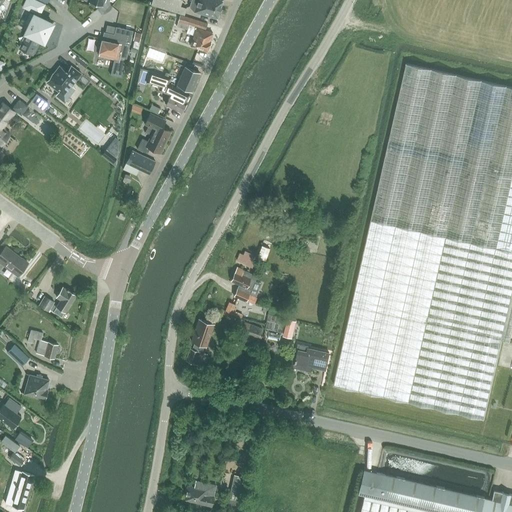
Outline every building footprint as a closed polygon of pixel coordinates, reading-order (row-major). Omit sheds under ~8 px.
[(44,4),(35,0),(26,0),(23,7),(39,14),(44,4)] [(152,0),(152,4),(184,14),(186,8),(180,6),(182,0),(152,0)] [(191,0),(190,7),(195,9),(195,12),(217,19),(223,0),(191,0)] [(53,23),(34,15),(30,13),(25,24),(29,26),(25,33),(26,33),(19,48),(32,54),(39,40),(44,42),(53,23)] [(177,26),(188,29),(186,33),(194,35),(190,45),(207,51),(213,32),(205,30),(207,23),(180,15),(177,26)] [(102,39),(99,52),(115,56),(114,58),(110,75),(121,77),(126,57),(130,41),(132,30),(116,26),(115,32),(114,34),(104,32),(102,39)] [(134,31),(132,40),(139,41),(141,32),(134,31)] [(511,87),(407,64),(334,385),(485,419),(502,340),(510,342),(511,334),(511,87)] [(71,66),(67,71),(59,65),(46,82),(63,96),(74,82),(75,82),(81,74),(71,66)] [(185,67),(177,84),(183,87),(192,91),(200,73),(185,67)] [(146,82),(146,83),(160,87),(159,90),(170,96),(166,105),(177,110),(181,112),(186,102),(185,102),(189,94),(169,84),(172,77),(150,70),(146,82)] [(13,108),(21,114),(27,106),(19,100),(13,108)] [(3,102),(0,105),(0,143),(0,144),(1,145),(2,144),(7,147),(13,139),(9,136),(10,134),(3,128),(13,116),(16,112),(4,103),(3,102)] [(132,105),(131,110),(140,114),(142,108),(132,104),(132,105)] [(145,132),(151,135),(166,142),(167,138),(168,139),(171,133),(170,133),(171,131),(160,126),(164,119),(150,113),(144,125),(148,127),(145,132)] [(166,142),(151,135),(148,141),(142,138),(137,148),(147,153),(150,148),(160,153),(161,151),(162,152),(165,146),(164,146),(166,142)] [(108,148),(103,155),(108,160),(114,152),(108,148)] [(139,169),(149,174),(156,161),(132,150),(126,163),(139,169)] [(126,163),(123,169),(136,175),(139,169),(126,163)] [(118,217),(123,220),(126,214),(121,211),(118,217)] [(0,266),(3,263),(18,275),(28,262),(5,245),(0,252),(0,266)] [(257,256),(245,250),(243,254),(240,252),(237,260),(252,266),(257,256)] [(237,267),(231,281),(239,284),(234,296),(246,301),(249,294),(250,293),(255,281),(256,278),(251,276),(252,274),(237,267)] [(39,305),(48,310),(49,308),(61,316),(64,311),(65,311),(75,295),(62,287),(56,297),(60,300),(57,306),(52,303),(54,301),(44,296),(39,305)] [(253,304),(256,297),(255,297),(249,294),(246,301),(253,304)] [(237,309),(235,308),(236,305),(229,302),(225,311),(224,315),(231,318),(231,316),(233,311),(235,312),(237,309)] [(206,350),(214,325),(199,320),(192,341),(195,342),(192,348),(190,348),(186,360),(203,366),(208,351),(206,350)] [(288,320),(283,337),(291,339),(291,337),(294,327),(295,322),(288,320)] [(243,321),(238,334),(236,340),(242,342),(245,336),(257,341),(262,328),(243,321)] [(33,337),(40,339),(42,332),(30,329),(26,340),(32,342),(33,337)] [(58,345),(40,339),(36,352),(54,358),(56,353),(57,353),(59,353),(60,349),(59,347),(58,346),(58,345)] [(14,344),(7,352),(22,366),(29,358),(14,344)] [(296,361),(295,365),(296,365),(296,367),(311,371),(312,369),(312,366),(325,369),(329,354),(308,349),(308,346),(298,344),(296,352),(297,353),(299,353),(298,361),(296,361)] [(46,389),(49,380),(26,373),(26,374),(29,375),(24,393),(21,392),(20,392),(45,399),(48,390),(46,389)] [(3,402),(0,405),(0,417),(13,426),(21,415),(16,411),(20,405),(8,396),(3,403),(3,402)] [(9,458),(19,465),(23,459),(13,453),(9,458)] [(511,511),(511,494),(494,491),(492,499),(364,469),(358,494),(436,511),(511,511)] [(10,484),(5,502),(23,507),(33,474),(22,471),(20,477),(13,475),(10,484)] [(234,474),(229,498),(238,500),(244,476),(234,474)] [(187,486),(184,501),(211,506),(213,497),(216,485),(196,481),(195,487),(187,486)] [(436,511),(358,494),(353,511),(436,511)] [(229,498),(228,507),(236,510),(238,500),(229,498)]
